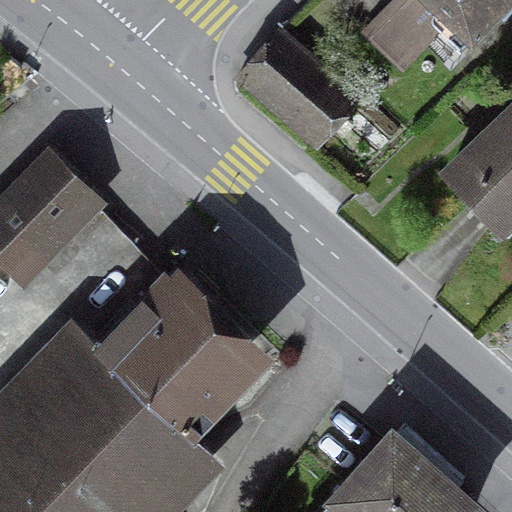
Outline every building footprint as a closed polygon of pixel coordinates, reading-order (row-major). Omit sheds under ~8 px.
[(426,0),(447,19),(435,32),(457,53),(506,0),(426,0)] [(277,30),(236,78),(314,146),(355,99),(277,30)] [(511,112),(446,175),(505,237),(511,230),(511,112)] [(0,260),(14,274),(87,199),(44,158),(0,203),(0,260)] [(99,353),(0,454),(0,511),(116,511),(114,510),(188,435),(182,429),(188,423),(182,418),(246,352),(181,289),(157,314),(156,312),(138,330),(126,319),(95,350),(99,353)] [(348,511),(468,511),(472,508),(390,435),(333,498),(348,511)]
